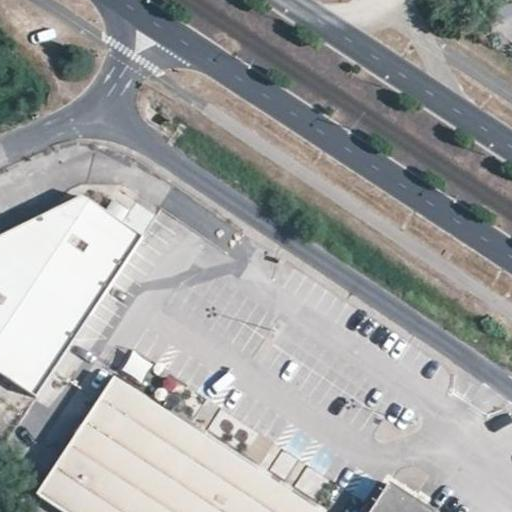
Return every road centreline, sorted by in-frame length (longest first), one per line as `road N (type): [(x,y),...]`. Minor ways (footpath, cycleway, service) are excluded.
road 1 (unclassified): [(101,111),(511,386)]
road 2 (primary): [(154,26),(511,258)]
road 3 (primary): [(511,150),(282,0)]
